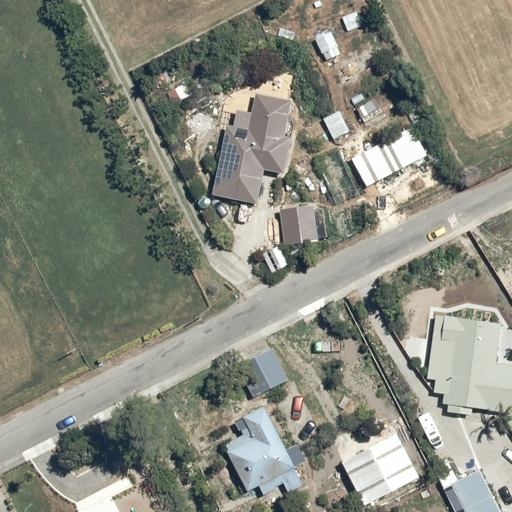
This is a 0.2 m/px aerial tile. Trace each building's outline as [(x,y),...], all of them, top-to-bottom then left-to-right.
[(368,25),(360,9),(342,18),(350,34),(368,25)] [(344,54),(334,31),(317,39),(327,61),(344,54)] [(295,100),(257,94),(254,113),(233,109),(230,130),(226,129),(215,195),(261,203),(266,170),(287,174),(294,137),(289,136),(295,100)] [(352,132),(342,111),(324,120),(334,140),(352,132)] [(431,156),(416,125),(353,158),(369,188),(431,156)] [(325,238),(321,204),(283,208),(286,242),(325,238)] [(505,323),(469,318),(467,329),(445,326),(434,400),(492,409),(505,323)] [(290,381),(275,350),(239,367),(254,398),(290,381)] [(305,485),(268,406),(245,417),(253,433),(226,445),(248,492),(260,487),(263,494),(283,485),(287,494),(305,485)] [(421,479),(399,434),(342,461),(363,506),(421,479)] [(505,511),(482,469),(452,486),(465,511),(505,511)]
